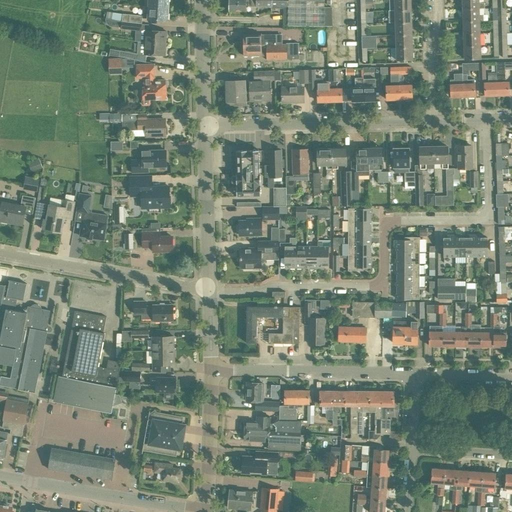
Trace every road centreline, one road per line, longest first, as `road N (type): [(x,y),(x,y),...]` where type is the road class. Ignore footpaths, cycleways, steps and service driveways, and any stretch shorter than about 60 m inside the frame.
road 1 (residential): [(206,288),(378,284),(389,223),(486,221),(485,119)]
road 2 (residential): [(205,126),(431,120)]
road 3 (residential): [(0,252),(206,288)]
road 4 (tertiary): [(206,511),(0,477)]
road 5 (residential): [(415,374),(209,367)]
road 6 (tertiary): [(206,288),(205,126)]
road 7 (tertiary): [(206,511),(209,367)]
road 8 (residential): [(431,120),(429,32),(441,31),(440,0)]
road 9 (tertiary): [(205,126),(205,0)]
